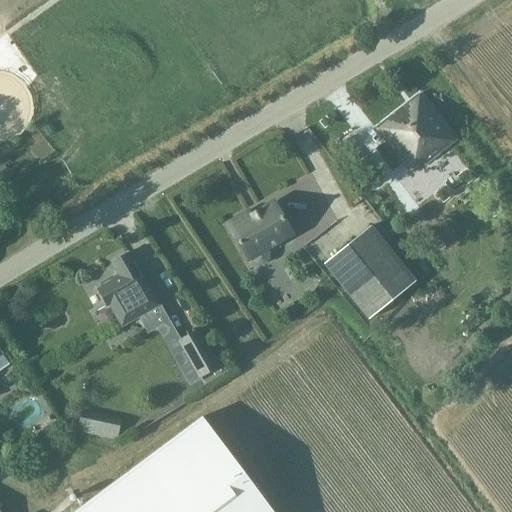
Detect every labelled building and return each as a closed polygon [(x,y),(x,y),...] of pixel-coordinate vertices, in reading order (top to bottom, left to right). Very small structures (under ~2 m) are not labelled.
[(455,142),(418,95),(374,129),(408,173),(418,165),(422,168),(455,142)] [(266,248),(291,234),(273,203),(249,216),(247,213),(227,224),(246,259),(249,258),(252,262),(256,265),(262,265),(266,262),(269,258),(269,253),(266,248)] [(368,320),(415,282),(370,226),(323,264),(368,320)] [(436,254),(446,246),(436,233),(426,241),(436,254)] [(117,320),(153,299),(127,253),(110,262),(119,277),(112,280),(111,277),(100,283),(102,286),(96,290),(105,306),(108,304),(117,320)] [(198,379),(218,367),(196,329),(182,337),(176,340),(198,379)] [(0,352),(0,370),(9,365),(1,354),(0,352)] [(22,395),(30,410),(48,400),(40,386),(22,395)] [(118,418),(81,412),(77,432),(114,438),(118,418)] [(270,511),(198,415),(67,511),(270,511)] [(35,433),(41,444),(56,436),(49,424),(35,433)]
